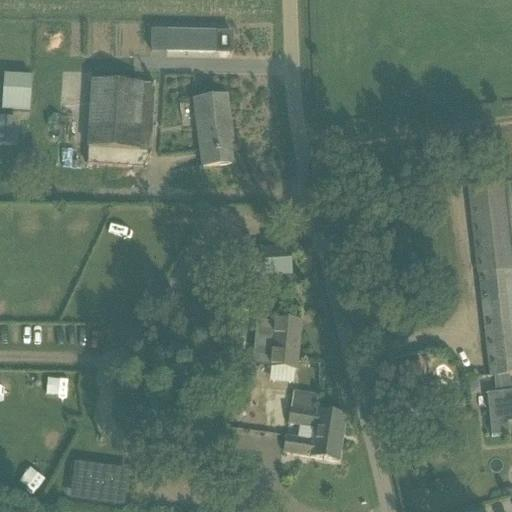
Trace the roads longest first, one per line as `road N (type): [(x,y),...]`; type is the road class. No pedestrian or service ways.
road 1 (unclassified): [(396,511),(307,170),(297,0)]
road 2 (track): [(511,123),(401,127),(307,170)]
